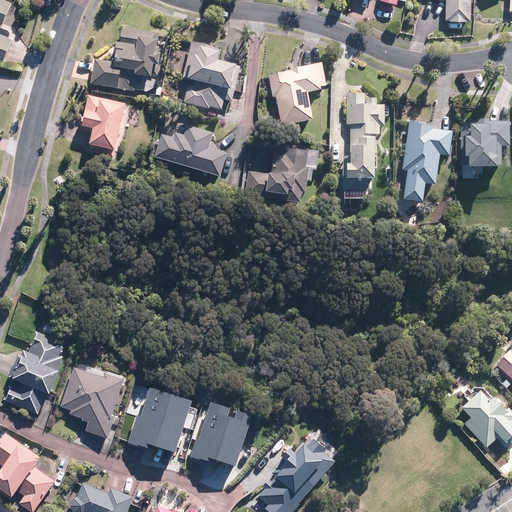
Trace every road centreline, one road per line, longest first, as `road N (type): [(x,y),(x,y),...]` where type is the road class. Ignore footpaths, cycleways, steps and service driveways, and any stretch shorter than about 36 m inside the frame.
road 1 (residential): [(511,62),(400,58),(297,20),(186,0)]
road 2 (residential): [(0,263),(75,0)]
